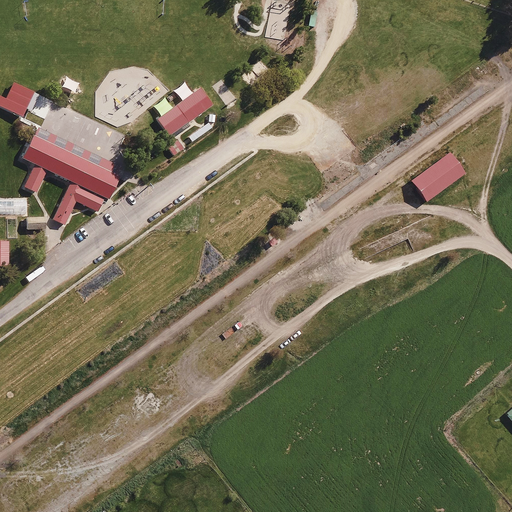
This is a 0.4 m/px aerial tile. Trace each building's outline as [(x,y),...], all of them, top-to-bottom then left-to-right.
[(220,79),(211,86),(226,107),(236,100),(220,79)] [(210,107),(196,88),(154,118),(168,137),(210,107)] [(206,123),(187,137),(191,142),(210,128),(206,123)] [(95,212),(120,168),(39,130),(35,129),(18,160),(31,166),(21,188),(34,194),(44,172),(68,183),(49,220),(62,226),(73,202),(95,212)] [(176,141),(166,148),(172,156),(182,148),(176,141)] [(464,175),(450,156),(411,184),(425,203),(464,175)] [(45,216),(25,217),(26,231),(46,230),(45,216)]
